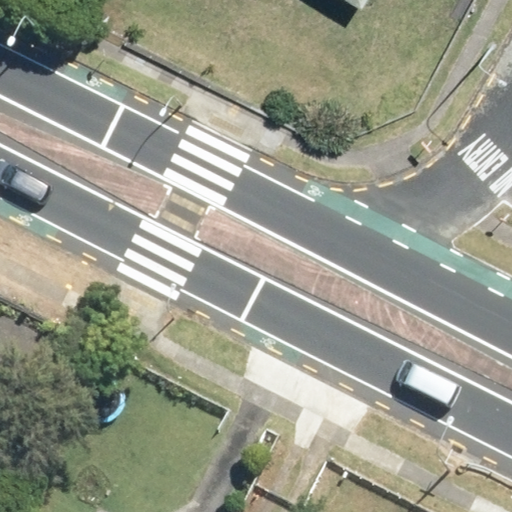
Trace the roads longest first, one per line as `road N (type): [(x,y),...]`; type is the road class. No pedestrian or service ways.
road 1 (secondary): [(511,432),(0,171)]
road 2 (secondary): [(0,70),(391,258)]
road 3 (residential): [(391,258),(511,119)]
road 4 (secondary): [(391,258),(511,322)]
